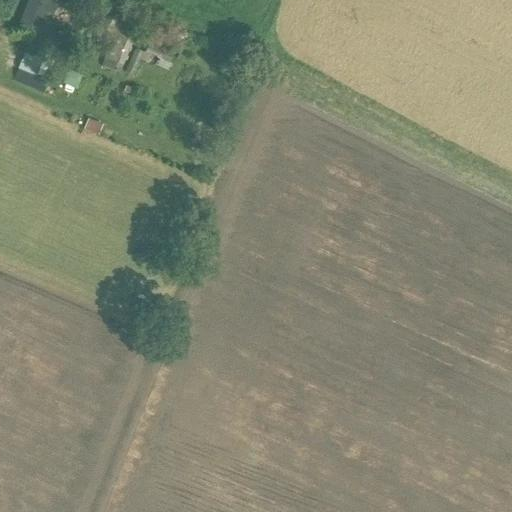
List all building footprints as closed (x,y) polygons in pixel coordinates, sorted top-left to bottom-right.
[(29,0),(19,26),(38,34),(46,14),(52,16),(57,4),(51,2),(51,0),(29,0)] [(101,66),(120,74),(138,30),(118,22),(101,66)] [(149,44),(145,53),(168,64),(172,54),(149,44)] [(35,46),(31,56),(43,61),(45,56),(47,51),(35,46)] [(20,69),(61,85),(69,65),(45,56),(43,61),(31,56),(26,54),(20,69)] [(103,127),(108,117),(93,109),(87,120),(103,127)]
